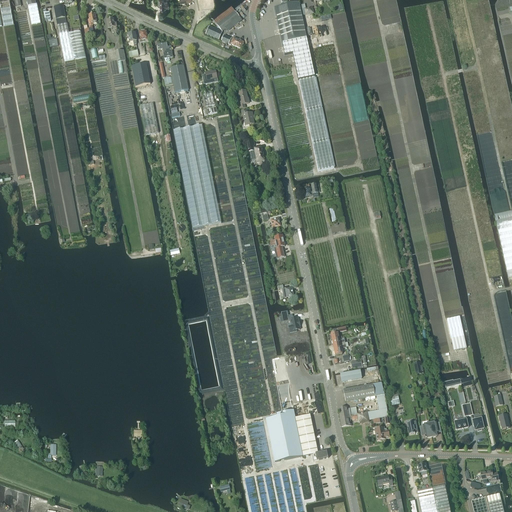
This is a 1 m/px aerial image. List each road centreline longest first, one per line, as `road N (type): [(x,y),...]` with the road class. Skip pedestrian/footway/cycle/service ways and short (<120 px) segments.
road 1 (tertiary): [(352,459),(340,441),(265,74),(256,64)]
road 2 (track): [(491,292),(428,12)]
road 3 (track): [(510,211),(463,0)]
road 4 (tertiary): [(256,64),(107,0)]
road 5 (unclassified): [(375,456),(511,458)]
